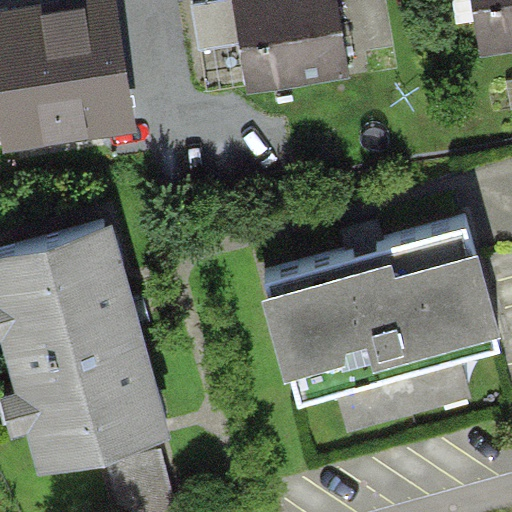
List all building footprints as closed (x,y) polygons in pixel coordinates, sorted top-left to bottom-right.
[(120,0),(0,0),(0,108),(4,133),(138,112),(120,0)] [(192,0),(199,40),(240,33),(235,0),(192,0)] [(235,0),(240,33),(248,80),(351,64),(340,0),(235,0)] [(511,0),(474,0),(481,43),(511,37),(511,0)] [(172,407),(112,193),(0,224),(0,313),(1,313),(15,365),(0,369),(12,412),(28,408),(38,445),(172,407)] [(392,226),(260,262),(283,343),(289,341),(300,378),(339,367),(349,402),(472,368),(461,331),(500,320),(494,299),(501,297),(478,216),(395,239),(392,226)]
